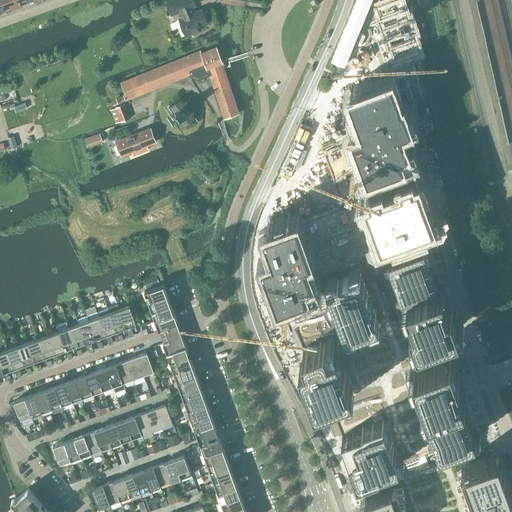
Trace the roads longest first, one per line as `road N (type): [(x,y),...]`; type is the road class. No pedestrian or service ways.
road 1 (tertiary): [(283,388),(247,298),(249,221),(344,0)]
road 2 (residential): [(0,396),(197,321)]
road 3 (residential): [(197,321),(267,511)]
road 4 (unclassified): [(442,228),(406,60)]
road 5 (tertiary): [(343,511),(310,430),(283,388)]
road 6 (residential): [(77,511),(12,438),(0,402)]
road 7 (tertiary): [(283,388),(323,511)]
